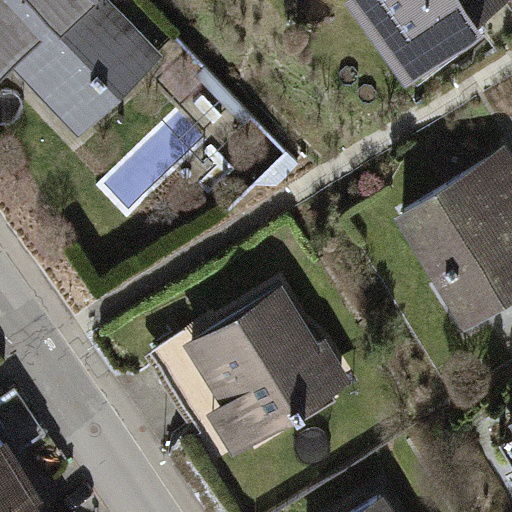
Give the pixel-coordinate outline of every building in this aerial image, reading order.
[(0,0),(0,66),(11,56),(63,111),(96,80),(101,85),(108,78),(118,87),(156,51),(107,0),(0,0)] [(364,0),(379,21),(398,8),(431,54),(478,20),(475,15),(495,0),(364,0)] [(511,160),(504,148),(403,209),(443,275),(458,266),(482,304),(511,285),(511,224),(507,216),(511,212),(511,160)] [(278,286),(192,339),(232,404),(237,401),(257,435),(296,411),(298,414),(306,409),(301,401),(342,376),(319,340),(313,344),(278,286)] [(35,494),(2,440),(0,440),(0,511),(37,511),(29,498),(35,494)] [(392,511),(380,493),(350,511),(392,511)]
